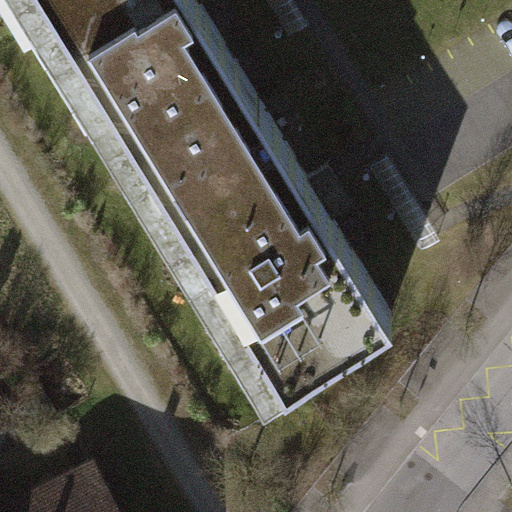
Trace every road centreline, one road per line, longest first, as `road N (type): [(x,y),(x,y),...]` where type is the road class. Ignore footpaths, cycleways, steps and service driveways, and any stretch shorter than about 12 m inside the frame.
road 1 (track): [(215,511),(0,146)]
road 2 (residential): [(414,511),(511,386)]
